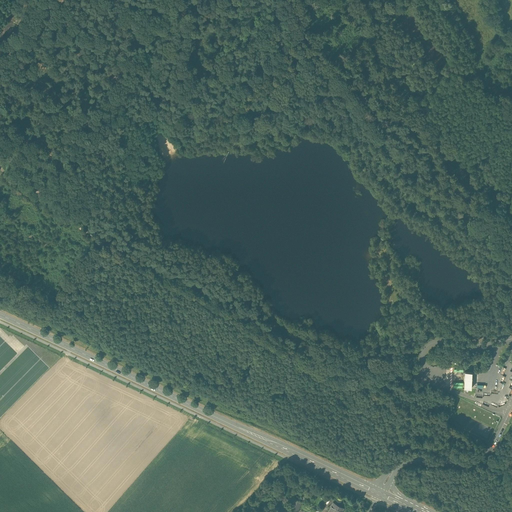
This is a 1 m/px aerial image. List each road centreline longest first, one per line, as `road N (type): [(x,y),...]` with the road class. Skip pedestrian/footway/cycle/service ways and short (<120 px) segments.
road 1 (secondary): [(418,511),(0,314)]
road 2 (track): [(33,196),(182,18),(178,0)]
